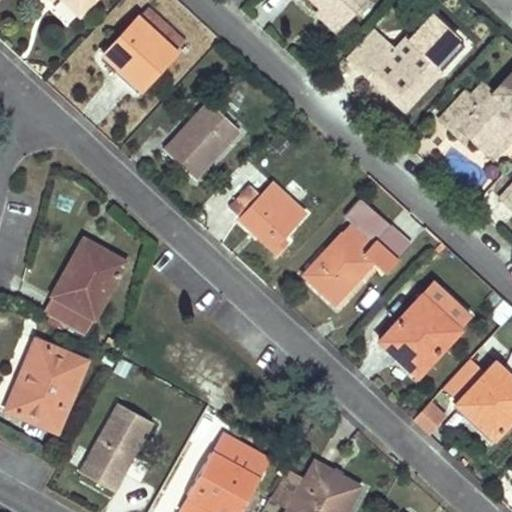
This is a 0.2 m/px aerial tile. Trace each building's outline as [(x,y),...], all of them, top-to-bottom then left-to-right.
[(63,0),(79,14),(91,0),(63,0)] [(311,0),(323,11),(341,28),(365,0),(311,0)] [(146,7),(137,17),(173,51),(183,40),(146,7)] [(323,11),(318,17),(335,33),(341,28),(323,11)] [(137,17),(126,29),(162,62),(173,51),(137,17)] [(382,40),(357,67),(368,77),(373,73),(398,96),(410,84),(415,89),(427,76),(422,70),(430,62),(441,73),(464,47),(431,17),(409,40),(406,36),(393,50),(382,40)] [(126,29),(103,54),(111,62),(118,67),(121,64),(143,84),(162,62),(126,29)] [(373,73),(368,77),(389,96),(405,112),(441,73),(430,62),(422,70),(427,76),(415,89),(410,84),(398,96),(373,73)] [(511,116),(511,75),(494,95),(491,92),(478,104),(471,97),(466,93),(441,120),(454,132),(458,127),(470,138),(476,143),(482,149),(494,137),(499,142),(511,129),(506,123),(511,116)] [(478,104),(491,92),(483,85),(471,97),(478,104)] [(207,100),(163,148),(178,162),(195,178),(238,131),(207,100)] [(511,138),(511,116),(506,123),(511,129),(499,142),(494,137),(482,149),(492,159),(511,138)] [(458,127),(454,132),(466,144),(470,138),(458,127)] [(249,185),(228,209),(250,229),(264,241),(273,231),(281,239),(293,225),(249,185)] [(511,186),(501,199),(511,209),(511,186)] [(319,288),(335,303),(375,261),(386,272),(397,260),(406,251),(410,246),(362,200),(344,218),(350,224),(304,273),(319,288)] [(273,231),(264,241),(271,249),(281,239),(273,231)] [(95,257),(100,248),(83,238),(78,247),(95,257)] [(92,319),(124,263),(100,248),(95,257),(78,247),(50,295),(92,319)] [(431,305),(443,292),(433,282),(421,295),(431,305)] [(417,375),(458,329),(456,327),(468,314),(443,292),(431,305),(421,295),(385,334),(405,352),(399,358),(411,369),(417,375)] [(92,319),(50,295),(41,311),(82,335),(92,319)] [(405,352),(385,334),(379,340),(385,346),(399,358),(405,352)] [(84,361),(34,339),(4,410),(26,419),(57,432),(84,361)] [(458,401),(485,373),(469,359),(443,387),(458,401)] [(458,401),(456,403),(492,437),(511,415),(511,380),(494,364),(485,373),(458,401)] [(429,434),(446,415),(431,401),(414,420),(429,434)] [(153,423),(117,402),(78,471),(95,480),(110,488),(121,469),(126,472),(153,423)] [(222,436),(213,453),(256,477),(266,461),(222,436)] [(236,511),(256,477),(213,453),(188,497),(205,507),(214,511),(236,511)] [(288,508),(285,511),(345,511),(360,487),(342,477),(315,462),(305,479),(303,482),(288,508)] [(286,468),(269,498),(288,508),(303,482),(305,479),(286,468)] [(188,497),(180,511),(214,511),(205,507),(188,497)]
